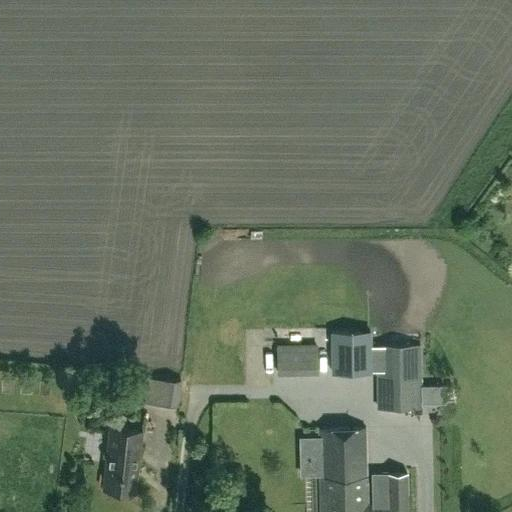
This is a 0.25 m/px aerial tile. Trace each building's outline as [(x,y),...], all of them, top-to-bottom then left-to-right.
[(354,405),(355,342),(337,342),(336,405),(354,405)] [(377,344),(378,406),(420,405),(420,403),(420,385),(419,343),(377,344)] [(180,380),(142,376),(139,400),(178,405),(180,380)] [(135,491),(142,429),(109,426),(102,487),(135,491)] [(386,472),(386,473),(372,473),(372,503),(367,504),(365,426),(319,427),(320,511),(407,511),(407,472),(386,472)] [(233,481),(218,480),(217,493),(233,493),(233,481)] [(230,511),(230,499),(214,499),(214,511),(230,511)]
